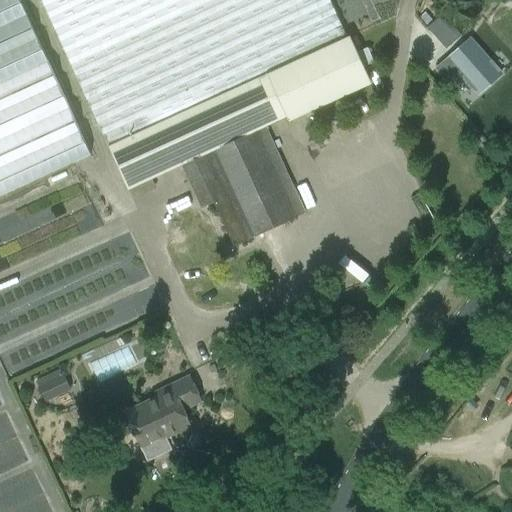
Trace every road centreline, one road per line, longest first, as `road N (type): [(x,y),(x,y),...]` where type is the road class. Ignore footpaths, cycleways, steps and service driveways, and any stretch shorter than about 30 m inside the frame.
road 1 (tertiary): [(340,511),(376,442),(511,266)]
road 2 (track): [(376,442),(498,453)]
